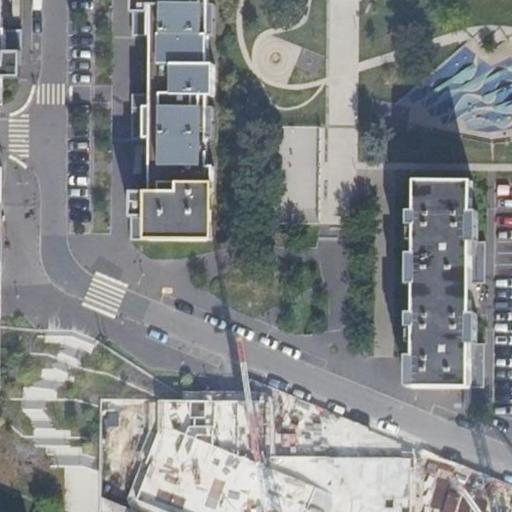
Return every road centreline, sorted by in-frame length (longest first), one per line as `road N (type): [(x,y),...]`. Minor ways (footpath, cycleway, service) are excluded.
road 1 (residential): [(54,132),(59,248),(83,280),(506,458)]
road 2 (residential): [(57,0),(54,132)]
